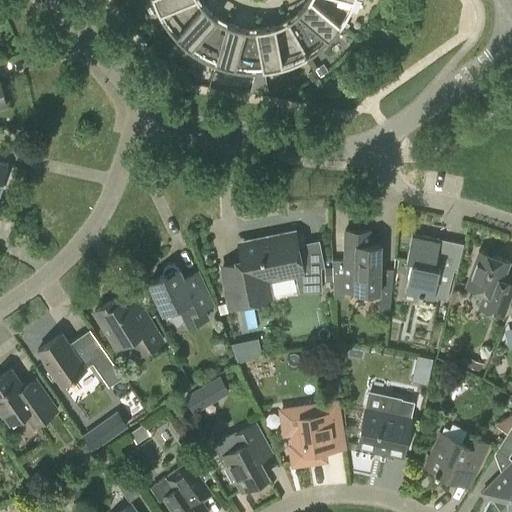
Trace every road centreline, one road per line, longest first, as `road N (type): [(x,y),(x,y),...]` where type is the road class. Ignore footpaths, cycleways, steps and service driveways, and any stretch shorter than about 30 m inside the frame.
road 1 (residential): [(0,308),(83,241),(144,111)]
road 2 (residential): [(144,111),(322,150),(382,139)]
road 3 (residential): [(382,139),(383,179),(393,192),(511,224)]
road 4 (residential): [(382,139),(511,51)]
road 5 (residential): [(418,511),(385,498),(330,494),(273,511)]
road 6 (residential): [(144,111),(56,0)]
